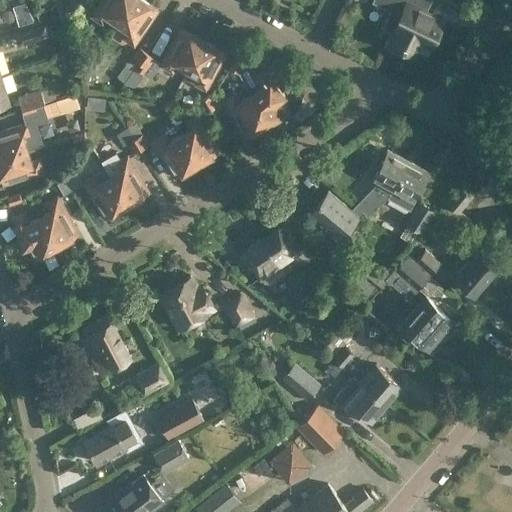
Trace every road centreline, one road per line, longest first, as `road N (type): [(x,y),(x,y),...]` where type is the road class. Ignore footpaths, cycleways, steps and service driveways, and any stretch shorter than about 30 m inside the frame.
road 1 (residential): [(9,317),(390,96)]
road 2 (residential): [(390,96),(207,0)]
road 3 (residential): [(44,511),(9,317)]
road 4 (tertiary): [(394,511),(511,375)]
road 5 (residential): [(430,116),(511,10)]
